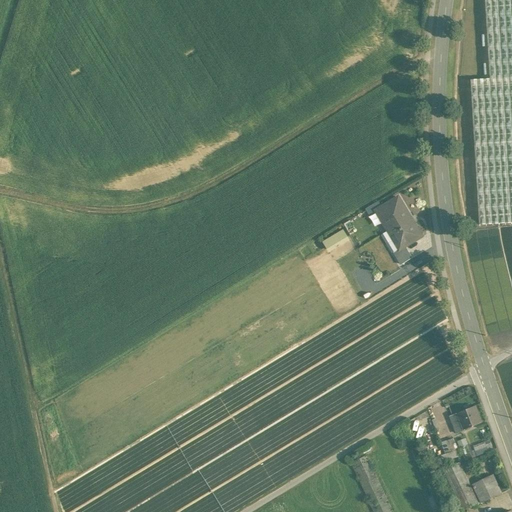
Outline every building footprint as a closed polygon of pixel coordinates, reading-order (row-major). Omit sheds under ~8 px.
[(511,0),(485,0),(490,79),(471,80),(479,224),(511,222),(511,0)] [(398,197),(376,210),(399,249),(400,249),(406,246),(422,236),(398,197)] [(343,230),(322,242),(326,249),(347,237),(343,230)] [(406,246),(400,249),(399,249),(394,252),(402,265),(413,258),(406,246)] [(282,397),(282,418),(286,418),(286,412),(294,412),(295,408),(298,408),(298,398),(288,398),(288,397),(282,397)] [(476,406),(457,413),(463,430),(482,422),(476,406)] [(463,430),(457,413),(450,416),(456,433),(464,431),(463,430)] [(447,440),(441,442),(445,453),(451,451),(447,440)] [(489,440),(473,446),(477,456),(493,450),(489,440)] [(451,452),(441,456),(443,461),(461,456),(459,451),(451,453),(451,452)] [(393,511),(366,455),(350,462),(373,511),(393,511)] [(479,504),(460,462),(443,470),(462,511),(479,504)] [(493,475),(472,484),(481,503),(502,493),(493,475)]
